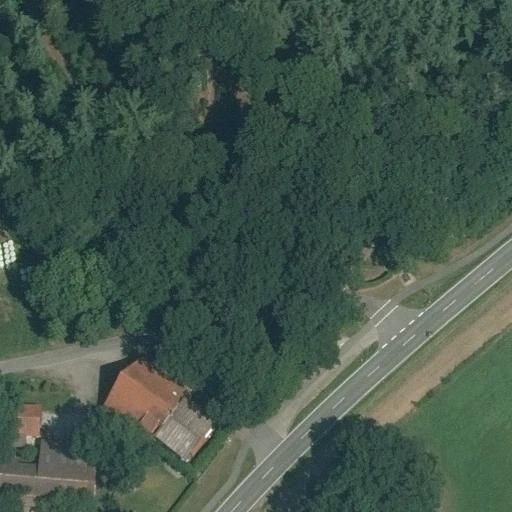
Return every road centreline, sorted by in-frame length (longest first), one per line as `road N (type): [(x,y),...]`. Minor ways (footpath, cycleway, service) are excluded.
road 1 (residential): [(0,366),(322,304),(384,313),(417,336)]
road 2 (secondary): [(235,511),(417,336)]
road 3 (secondary): [(417,336),(511,255)]
